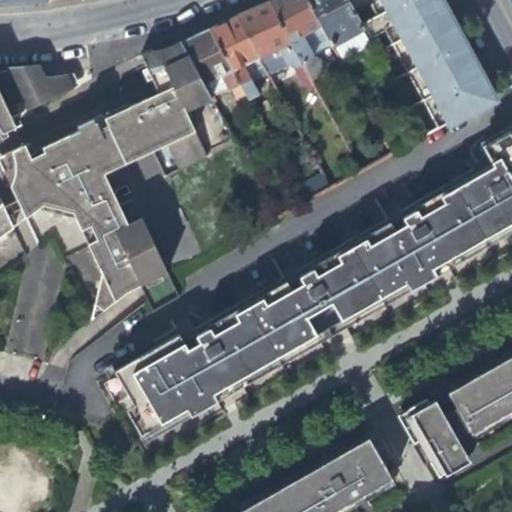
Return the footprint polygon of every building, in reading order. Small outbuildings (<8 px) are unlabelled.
[(312,81),(310,77),(265,0),(250,7),(233,16),(255,54),(272,46),(282,62),(288,59),(302,87),(312,81)] [(300,33),(320,23),(310,4),(307,0),(265,0),(310,77),(316,73),(310,61),(308,62),(306,58),(312,54),(300,33)] [(369,46),(351,13),(344,0),(316,0),(310,4),(320,23),(341,60),(369,46)] [(382,0),(448,120),(494,98),(490,92),(480,74),(478,70),(475,71),(461,44),(463,43),(461,39),(447,14),(444,15),(436,0),(382,0)] [(258,95),(251,82),(242,67),(257,58),(255,54),(233,16),(219,23),(206,30),(246,101),(258,95)] [(248,106),(246,101),(206,30),(195,35),(178,44),(208,99),(230,87),(242,108),(248,106)] [(147,80),(153,92),(157,99),(144,105),(141,98),(98,119),(102,125),(91,131),(88,124),(25,154),(21,146),(0,155),(0,176),(21,219),(34,211),(73,221),(99,274),(126,261),(138,286),(166,272),(139,220),(126,226),(101,177),(164,146),(178,172),(205,159),(182,113),(209,100),(208,99),(178,44),(164,51),(157,52),(135,54),(147,80)] [(266,73),(257,58),(242,67),(251,82),(266,73)] [(0,80),(42,76),(40,70),(0,73),(0,80)] [(62,74),(42,76),(0,80),(0,132),(12,127),(8,118),(69,89),(66,81),(62,74)] [(144,97),(141,98),(144,105),(157,99),(153,92),(144,97)] [(98,119),(88,124),(91,131),(102,125),(98,119)] [(511,123),(481,141),(491,158),(511,145),(511,123)] [(116,372),(151,432),(409,282),(435,267),(511,222),(511,145),(491,158),(489,158),(493,165),(485,169),(403,217),(404,218),(392,225),(391,224),(300,277),(301,278),(289,285),(289,284),(198,337),(198,338),(187,344),(180,334),(116,372)] [(295,189),(301,202),(329,186),(323,174),(295,189)] [(0,233),(11,226),(0,202),(0,233)] [(439,273),(511,230),(511,222),(435,267),(439,273)] [(130,290),(138,286),(126,261),(99,274),(100,275),(113,302),(127,292),(126,292),(130,290)] [(102,310),(113,302),(100,275),(93,304),(102,310)] [(155,438),(413,288),(409,282),(151,432),(155,438)] [(404,415),(437,474),(468,456),(455,434),(461,431),(467,428),(469,432),(511,407),(511,353),(446,391),(453,405),(442,411),(434,398),(404,415)] [(328,511),(367,490),(391,477),(368,436),(337,453),(340,458),(330,464),(327,459),(254,501),(238,510),(239,511),(328,511)]
